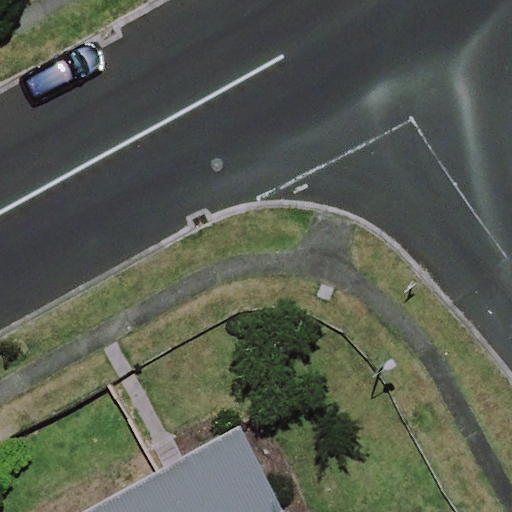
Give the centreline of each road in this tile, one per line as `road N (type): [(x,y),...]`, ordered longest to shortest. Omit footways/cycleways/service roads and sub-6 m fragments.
road 1 (residential): [(0,213),(353,18)]
road 2 (residential): [(353,18),(408,122),(511,266)]
